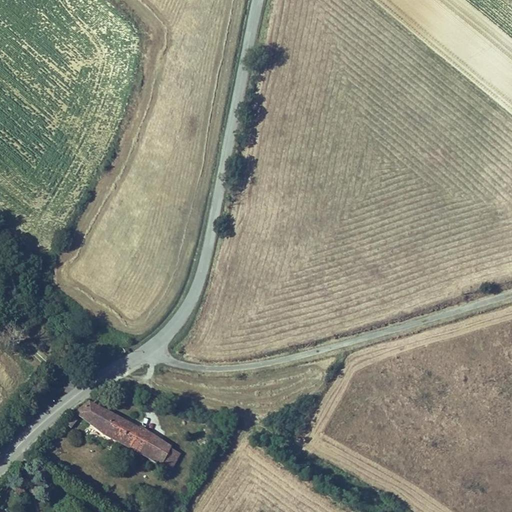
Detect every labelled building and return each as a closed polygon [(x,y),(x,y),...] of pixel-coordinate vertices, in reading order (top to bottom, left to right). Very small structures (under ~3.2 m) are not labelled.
[(72,370),(74,368),(77,371),(82,366),(77,362),(75,364),(72,362),(68,367),(72,370)] [(106,436),(128,449),(139,429),(90,402),(74,414),(106,436)] [(72,430),(78,421),(70,415),(64,424),(72,430)] [(173,447),(140,427),(139,429),(128,449),(161,467),(162,466),(172,449),(173,447)] [(182,455),(172,449),(162,466),(173,471),(182,455)] [(19,496),(25,493),(20,483),(13,486),(19,496)]
